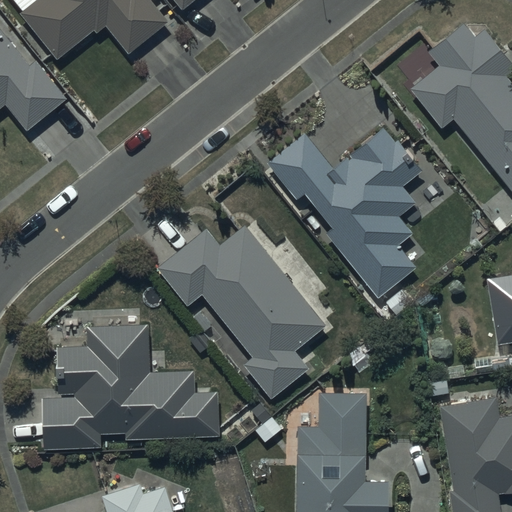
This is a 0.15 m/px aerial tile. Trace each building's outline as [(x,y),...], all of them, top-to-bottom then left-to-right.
[(34,0),(19,11),(57,58),(94,28),(97,32),(106,25),(129,53),(168,21),(151,0),(34,0)] [(174,0),(181,9),(192,0),(174,0)] [(439,64),(411,86),(442,126),(454,117),(511,189),(511,83),(505,76),(511,70),(511,62),(484,28),(475,35),(464,22),(429,51),(439,64)] [(0,107),(6,103),(26,129),(67,97),(35,57),(28,63),(0,26),(0,107)] [(303,132),(267,161),(297,199),(305,192),(333,226),(326,232),(377,296),(416,265),(399,244),(413,232),(399,214),(414,202),(401,186),(422,169),(397,138),(395,139),(384,126),(332,167),(303,132)] [(206,227),(157,266),(187,305),(203,293),(251,357),(244,362),(270,397),(309,368),(294,349),(325,326),(244,224),(219,243),(206,227)] [(511,272),(487,277),(498,342),(511,340),(511,272)] [(59,395),(42,396),(44,448),(101,445),(100,433),(126,432),(126,438),(219,434),(217,391),(195,391),(194,369),(150,371),(148,324),(87,326),(87,345),(57,346),(59,395)] [(318,425),(299,424),(296,511),(387,511),(388,478),(365,477),(367,392),(319,391),(318,425)] [(497,396),(442,405),(453,487),(449,488),(451,511),(501,511),(498,491),(511,489),(511,413),(500,415),(497,396)] [(172,511),(165,486),(143,492),(140,482),(101,494),(106,511),(172,511)]
